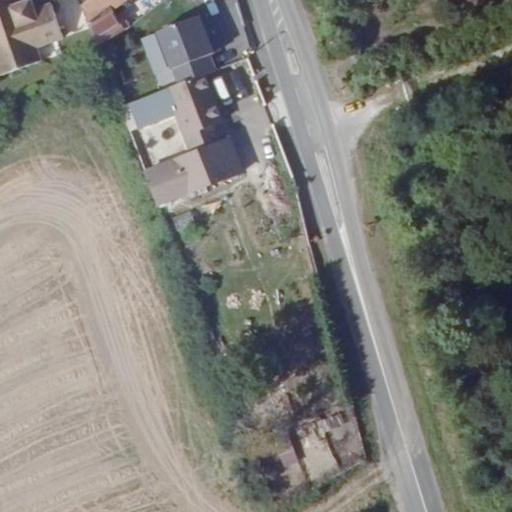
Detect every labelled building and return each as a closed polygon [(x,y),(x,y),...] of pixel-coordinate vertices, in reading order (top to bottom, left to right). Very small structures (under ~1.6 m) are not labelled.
[(57,0),(41,6),(34,4),(33,0),(0,0),(0,30),(13,68),(53,54),(48,41),(75,31),(64,0),(57,0)] [(91,0),(84,6),(99,45),(131,28),(124,15),(119,18),(112,6),(119,0),(91,0)] [(160,32),(180,85),(216,71),(210,56),(215,55),(201,17),(160,32)] [(140,40),(156,69),(168,62),(152,33),(140,40)] [(222,123),(206,76),(174,87),(182,110),(178,112),(193,155),(220,145),(213,126),(222,123)]
